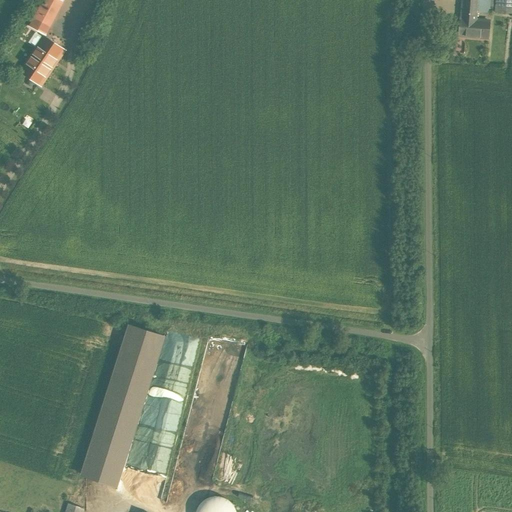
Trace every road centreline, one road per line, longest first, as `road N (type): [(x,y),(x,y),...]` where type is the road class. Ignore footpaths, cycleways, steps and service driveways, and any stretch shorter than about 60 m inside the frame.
road 1 (unclassified): [(0,279),(430,342)]
road 2 (unclassified): [(430,342),(426,0)]
road 3 (unclassified): [(430,511),(430,342)]
